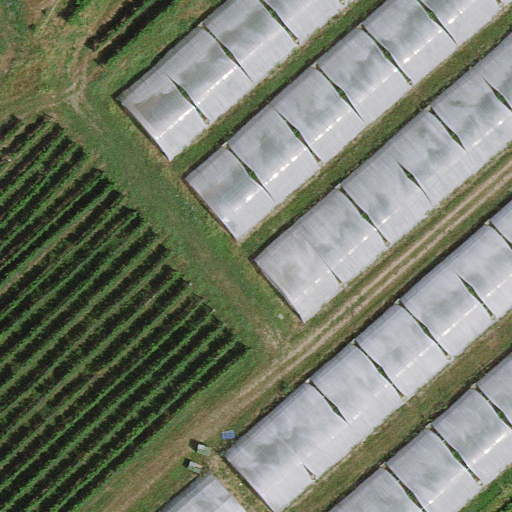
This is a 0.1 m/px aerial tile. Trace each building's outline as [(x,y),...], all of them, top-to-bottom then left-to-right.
[(360,0),(223,0),(105,102),(164,169),(360,0)] [(511,16),(511,0),(402,0),(182,193),(238,257),(511,16)] [(511,137),(511,38),(255,266),(304,322),(511,137)] [(292,511),(511,319),(511,192),(216,453),(268,511),(292,511)] [(459,511),(511,465),(511,358),(338,511),(459,511)] [(227,511),(200,482),(166,511),(227,511)]
